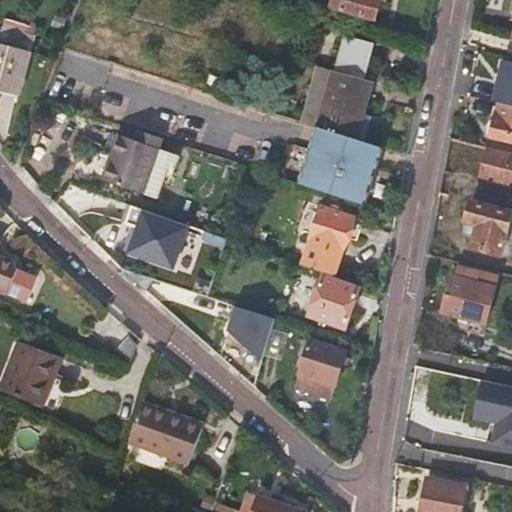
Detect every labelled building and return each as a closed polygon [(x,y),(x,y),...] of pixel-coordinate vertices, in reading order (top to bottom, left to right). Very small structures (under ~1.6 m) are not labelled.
[(333,0),(328,19),(348,24),(368,30),(370,20),(374,21),(380,1),(376,0),(333,0)] [(368,30),(348,24),(334,71),(363,79),(376,32),(368,30)] [(0,42),(3,44),(30,51),(35,35),(2,26),(0,32),(0,42)] [(0,88),(18,94),(30,51),(3,44),(0,42),(0,88)] [(332,70),(315,66),(299,122),(315,127),(332,70)] [(363,114),(373,81),(363,79),(334,71),(332,70),(315,127),(316,127),(363,142),(371,116),(363,114)] [(49,118),(54,104),(44,100),(39,114),(49,118)] [(511,105),(498,102),(490,137),(511,142),(511,105)] [(363,204),(380,147),(363,142),(316,127),(299,183),(328,193),(363,204)] [(118,136),(110,159),(116,161),(108,183),(159,199),(174,154),(157,149),(161,138),(137,131),(134,141),(118,136)] [(511,153),(488,148),(480,180),(511,188),(511,153)] [(116,161),(110,159),(103,181),(108,183),(116,161)] [(388,183),(399,184),(401,177),(389,175),(388,183)] [(497,208),(469,201),(463,224),(475,227),(469,248),(500,255),(511,212),(497,208)] [(125,223),(131,206),(126,204),(120,221),(125,223)] [(355,216),(320,205),(309,239),(300,265),(335,277),(344,250),(355,216)] [(172,268),(187,225),(131,206),(125,223),(131,225),(137,227),(128,252),(172,268)] [(122,251),(128,252),(137,227),(131,225),(122,251)] [(204,231),(187,225),(172,268),(189,274),(204,231)] [(5,246),(0,244),(0,290),(13,296),(23,272),(21,265),(0,257),(5,246)] [(470,267),(457,264),(455,273),(451,273),(440,313),(457,318),(455,328),(481,335),(497,274),(490,272),(470,267)] [(360,288),(323,276),(316,296),(309,316),(346,329),(360,288)] [(316,296),(303,291),(292,319),(306,325),(309,316),(316,296)] [(268,317),(234,306),(231,316),(265,327),(268,317)] [(136,344),(128,337),(116,349),(128,361),(136,344)] [(346,352),(310,340),(294,387),(332,400),(346,352)] [(62,359),(19,342),(1,389),(38,403),(49,376),(54,378),(62,359)] [(511,385),(484,379),(476,417),(499,422),(495,441),(511,445),(511,385)] [(143,401),(128,442),(188,463),(202,423),(143,401)] [(433,470),(431,470),(429,478),(426,478),(419,511),(460,511),(468,478),(462,476),(433,470)] [(79,493),(49,480),(44,489),(49,491),(61,497),(65,498),(74,502),(79,493)] [(25,503),(44,511),(54,511),(61,497),(49,491),(44,489),(33,484),(25,503)] [(296,511),(297,510),(260,496),(253,511),(296,511)] [(61,497),(54,511),(70,511),(75,503),(74,502),(65,498),(61,497)]
